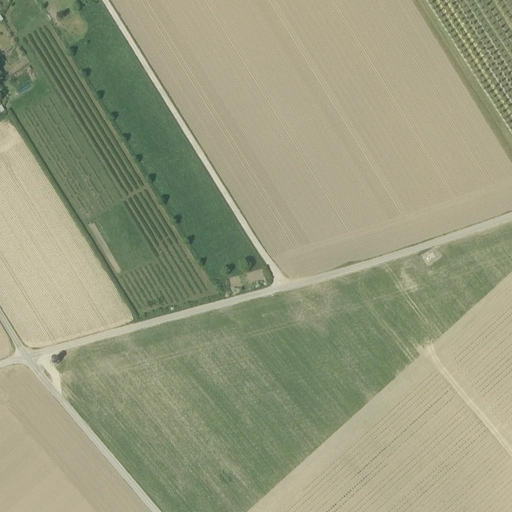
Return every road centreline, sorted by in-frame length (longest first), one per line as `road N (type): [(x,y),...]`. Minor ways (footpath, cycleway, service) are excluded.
road 1 (track): [(0,365),(375,263),(511,216)]
road 2 (track): [(283,288),(104,0)]
road 3 (track): [(153,511),(0,317)]
